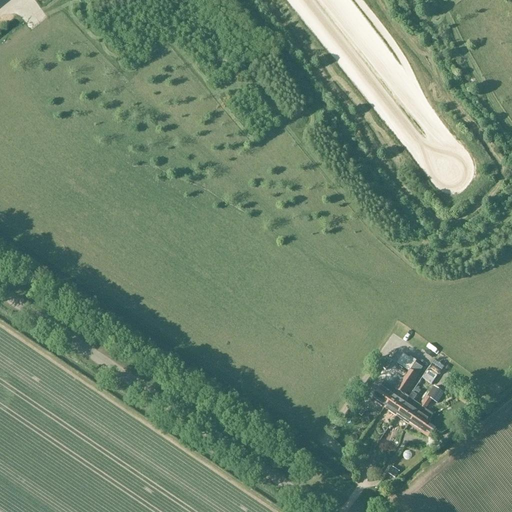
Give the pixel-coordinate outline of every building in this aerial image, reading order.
[(363,15),(363,13),(353,0),(297,0),(325,35),(340,23),(322,22),(332,14),(333,9),(339,9),(343,15),(350,9),(353,13),(351,40),(353,42),(356,42),(357,17),(356,16),(360,12),(363,15)] [(430,370),(439,375),(442,371),(433,365),(430,370)] [(396,417),(408,399),(404,396),(417,377),(409,372),(393,396),(384,409),(396,417)] [(384,409),(393,396),(385,391),(392,380),(388,377),(372,400),(372,401),(373,401),(384,409)] [(433,415),(425,410),(432,400),(437,404),(444,394),(434,387),(420,407),(417,412),(408,425),(420,433),(429,440),(434,433),(425,427),(433,415)] [(417,412),(420,407),(413,402),(417,396),(412,393),(408,399),(396,417),(408,425),(417,412)] [(393,468),(397,473),(404,468),(400,463),(393,468)]
